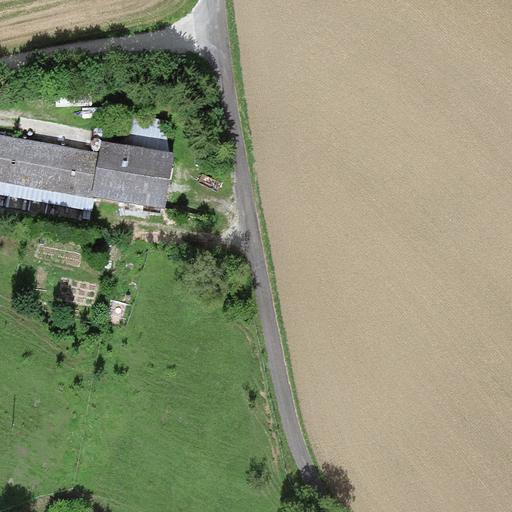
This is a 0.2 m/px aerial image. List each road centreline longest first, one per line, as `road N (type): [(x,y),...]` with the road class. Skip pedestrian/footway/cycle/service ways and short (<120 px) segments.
road 1 (unclassified): [(327,511),(305,481),(288,424),(213,0)]
road 2 (track): [(216,33),(0,68)]
